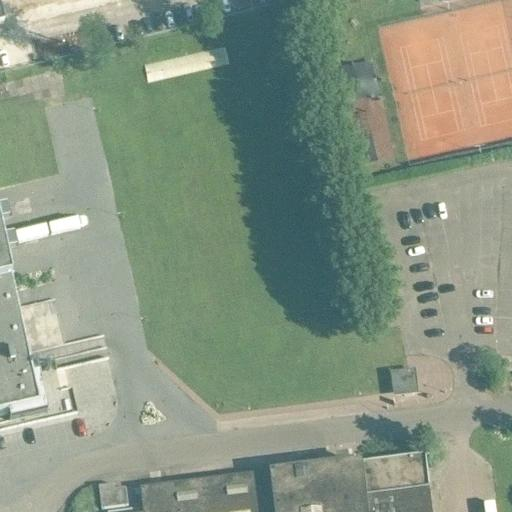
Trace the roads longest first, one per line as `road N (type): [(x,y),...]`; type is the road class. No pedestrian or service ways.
road 1 (unknown): [(78,131),(157,452)]
road 2 (unknown): [(464,417),(157,452)]
road 3 (unknown): [(464,417),(446,182)]
road 4 (unknown): [(157,452),(27,488)]
